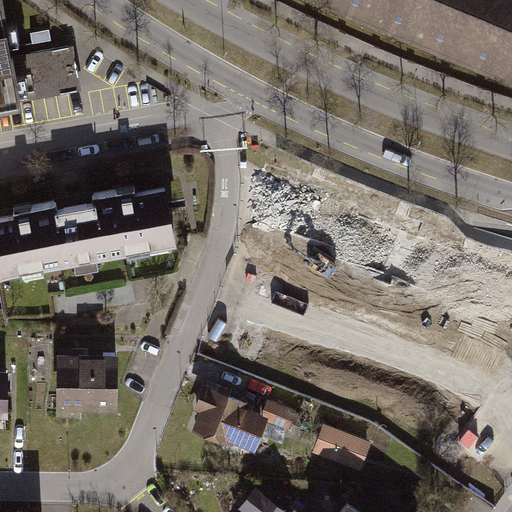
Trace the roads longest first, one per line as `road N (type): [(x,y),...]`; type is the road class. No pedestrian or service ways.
road 1 (residential): [(0,487),(122,481),(139,453),(224,232),(225,154),(207,121)]
road 2 (secondary): [(511,146),(301,65),(180,0)]
road 3 (secondary): [(267,95),(511,193)]
road 4 (residential): [(207,121),(0,152)]
road 5 (secondary): [(102,0),(267,95)]
